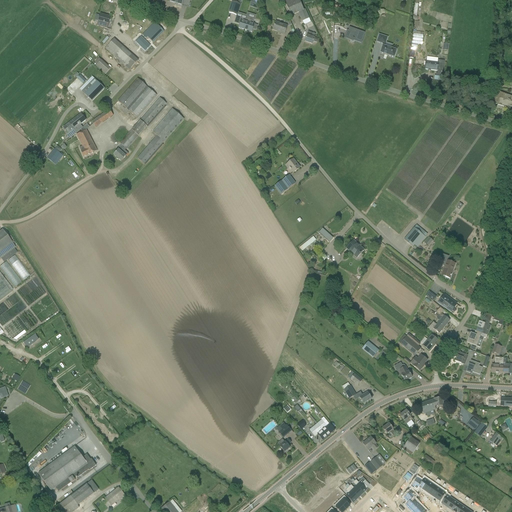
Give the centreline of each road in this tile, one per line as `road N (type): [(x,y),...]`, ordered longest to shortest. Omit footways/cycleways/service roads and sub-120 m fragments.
road 1 (unclassified): [(435,387),(438,362),(473,303),(374,230),(290,132)]
road 2 (unclassified): [(511,127),(187,23)]
road 3 (unclassified): [(0,210),(66,112),(77,104),(94,113),(187,23)]
road 4 (tertiary): [(277,486),(359,417),(435,387)]
road 5 (track): [(473,303),(487,272),(485,218),(511,148)]
road 6 (track): [(290,132),(255,90),(179,28)]
